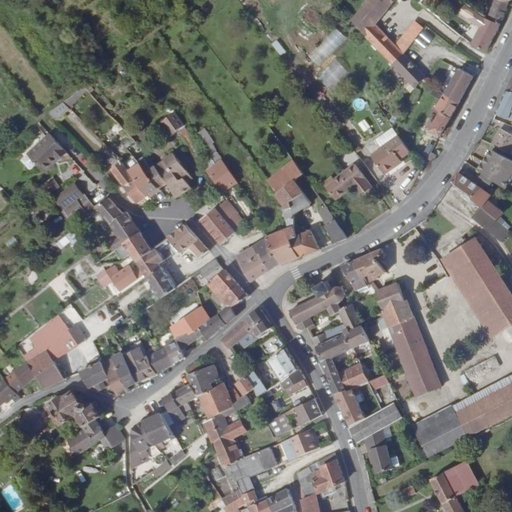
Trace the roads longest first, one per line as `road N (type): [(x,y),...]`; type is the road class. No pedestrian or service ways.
road 1 (tertiary): [(511,40),(473,121),(420,196),(378,231),(285,281),(273,297)]
road 2 (residential): [(0,420),(23,399),(68,386),(113,402),(135,398),(273,297)]
road 3 (residential): [(88,167),(140,211),(180,207),(251,285),(273,297)]
road 4 (tertiary): [(273,297),(339,422),(365,511)]
